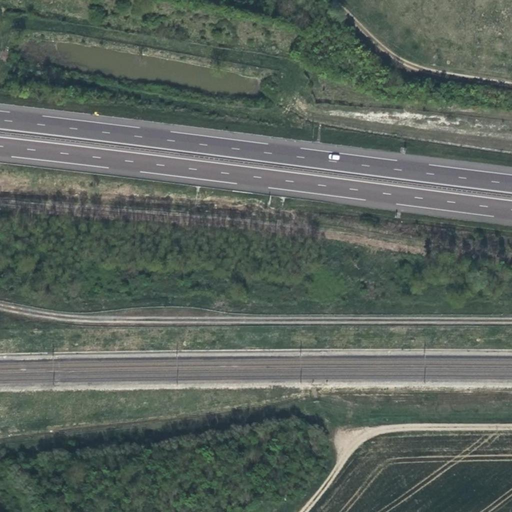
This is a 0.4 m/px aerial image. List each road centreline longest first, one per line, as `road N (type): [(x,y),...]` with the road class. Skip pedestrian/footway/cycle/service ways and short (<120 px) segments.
road 1 (motorway): [(511,182),(0,120)]
road 2 (motorway): [(0,146),(511,208)]
road 3 (track): [(304,511),(373,431),(511,426)]
road 4 (track): [(329,0),(405,68),(511,83)]
